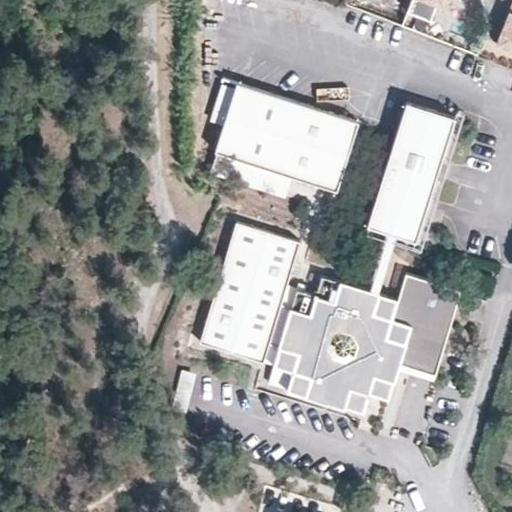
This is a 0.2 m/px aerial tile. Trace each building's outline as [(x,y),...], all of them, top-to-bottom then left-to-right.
[(415,0),(410,14),(433,23),(439,6),(449,10),(452,0),(415,0)] [(511,2),(497,44),(511,49),(511,2)] [(360,123),(238,86),(217,155),(339,193),(360,123)] [(457,119),(408,103),(369,228),(418,243),(457,119)] [(274,346),(269,366),(288,372),(283,390),(361,413),(367,394),(385,400),(396,363),(409,366),(433,373),(458,288),(403,272),(394,297),(317,275),(311,293),(291,288),(287,307),(276,304),(294,242),(230,223),(181,391),(246,410),(264,345),(274,346)]
